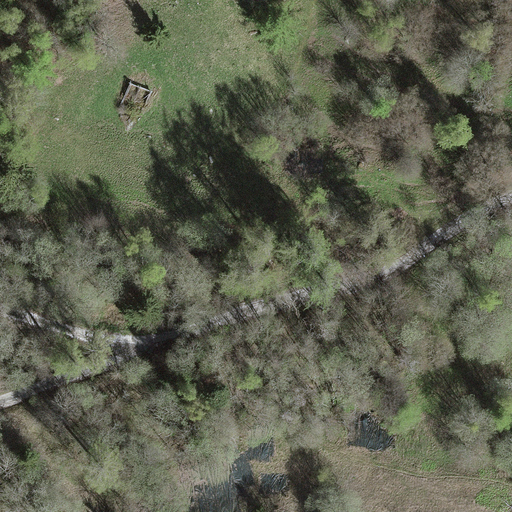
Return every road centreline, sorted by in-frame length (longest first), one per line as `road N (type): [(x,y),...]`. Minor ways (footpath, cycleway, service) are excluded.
road 1 (residential): [(511,196),(356,283),(172,336),(131,339)]
road 2 (residential): [(0,402),(115,357),(131,339)]
road 3 (residential): [(131,339),(77,332),(0,306)]
